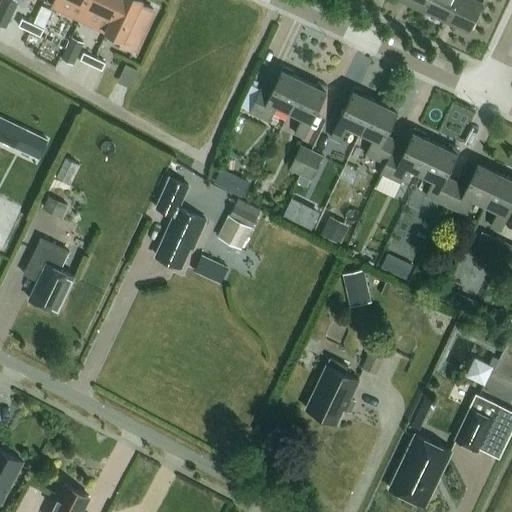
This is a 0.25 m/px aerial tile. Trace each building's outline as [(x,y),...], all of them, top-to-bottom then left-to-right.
[(14,4),(5,0),(0,0),(0,1),(0,24),(3,26),(14,4)] [(54,0),(52,6),(79,19),(87,0),(54,0)] [(87,0),(79,19),(106,32),(121,0),(87,0)] [(121,0),(106,32),(106,33),(116,38),(114,42),(134,52),(153,11),(140,4),(141,0),(121,0)] [(426,0),(403,0),(423,9),(426,0)] [(454,0),(426,0),(423,9),(445,20),(454,0)] [(454,0),(445,20),(469,31),(482,2),(477,0),(454,0)] [(33,25),(22,19),(18,27),(29,32),(33,25)] [(44,30),(33,25),(29,32),(40,38),(44,30)] [(72,38),(61,60),(72,65),(83,44),(72,38)] [(94,58),(83,53),(80,61),(91,66),(94,58)] [(105,64),(94,58),(91,66),(102,71),(105,64)] [(128,88),(137,70),(125,65),(117,83),(128,88)] [(288,113),(304,81),(291,75),(293,72),(283,67),(270,95),(260,90),(248,114),(268,123),(275,107),(288,113)] [(328,88),(318,84),(317,87),(304,81),(288,113),(300,119),(293,135),(303,140),(328,88)] [(360,133),(375,102),(362,96),(364,92),(355,88),(331,138),(340,143),(348,127),(360,133)] [(386,136),(399,109),(390,104),(388,108),(375,102),(360,133),(373,139),(366,155),(385,164),(391,152),(396,141),(386,136)] [(13,121),(29,120),(29,105),(13,105),(13,121)] [(420,175),(435,144),(422,137),(424,134),(415,129),(401,157),(391,152),(385,164),(380,175),(400,184),(407,169),(420,175)] [(446,178),(459,150),(449,146),(448,150),(435,144),(420,175),(433,181),(425,196),(445,206),(456,183),(446,178)] [(300,146),(289,170),(300,175),(312,151),(300,146)] [(310,180),(322,156),(312,151),(300,175),(310,180)] [(68,185),(78,164),(66,158),(56,179),(68,185)] [(485,206),(500,174),(487,168),(489,165),(480,160),(466,188),(456,183),(445,206),(465,215),(472,200),(485,206)] [(511,206),(511,180),(500,174),(485,206),(498,212),(491,227),(500,232),(511,206)] [(173,216),(161,243),(164,244),(157,258),(179,268),(186,252),(187,253),(189,248),(193,249),(206,221),(178,208),(188,186),(170,178),(156,209),(173,216)] [(62,218),(68,206),(48,195),(41,208),(62,218)] [(298,219),(303,208),(288,201),(283,212),(298,219)] [(256,216),(234,206),(229,216),(251,227),(256,216)] [(342,245),(350,227),(330,217),(322,235),(342,245)] [(69,252),(41,238),(28,265),(42,272),(29,299),(57,313),(74,277),(60,270),(69,252)] [(497,267),(508,243),(497,238),(486,262),(497,267)] [(497,267),(508,272),(511,263),(511,245),(508,243),(497,267)] [(405,280),(412,266),(387,254),(380,268),(405,280)] [(343,276),(347,292),(368,287),(364,271),(343,276)] [(374,341),(361,368),(375,374),(387,347),(374,341)] [(475,355),(467,375),(488,383),(496,363),(475,355)] [(305,408),(336,422),(343,407),(344,408),(357,379),(343,372),(346,365),(328,357),(305,408)] [(426,398),(412,427),(419,431),(433,402),(426,398)] [(470,407),(455,440),(480,452),(496,419),(470,407)] [(425,506),(451,452),(415,434),(389,489),(425,506)] [(0,502),(1,503),(23,463),(0,450),(0,502)] [(81,511),(89,497),(65,485),(50,511),(81,511)]
